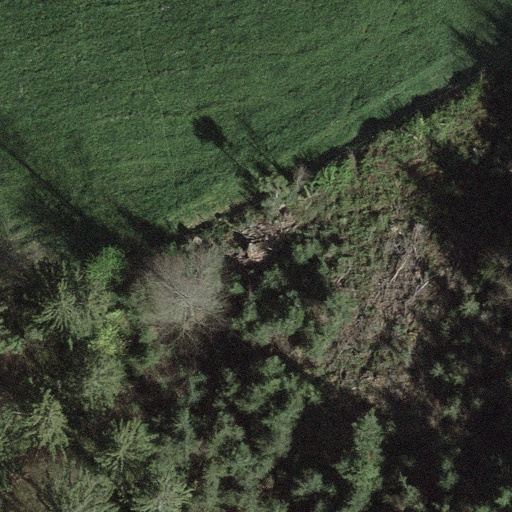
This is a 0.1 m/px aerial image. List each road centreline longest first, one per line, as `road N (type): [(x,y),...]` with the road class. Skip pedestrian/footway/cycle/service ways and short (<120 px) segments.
road 1 (track): [(511,30),(413,105),(207,224),(0,320)]
road 2 (track): [(327,155),(511,171)]
